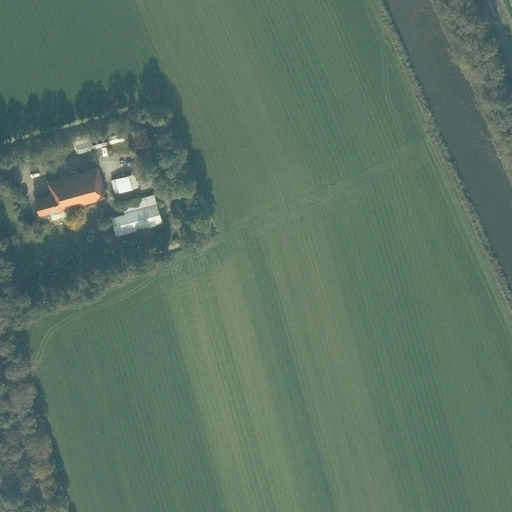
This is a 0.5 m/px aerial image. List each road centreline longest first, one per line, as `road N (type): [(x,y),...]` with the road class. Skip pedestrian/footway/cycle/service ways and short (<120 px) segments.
road 1 (unclassified): [(0,379),(37,511)]
road 2 (track): [(129,168),(109,161),(0,173)]
